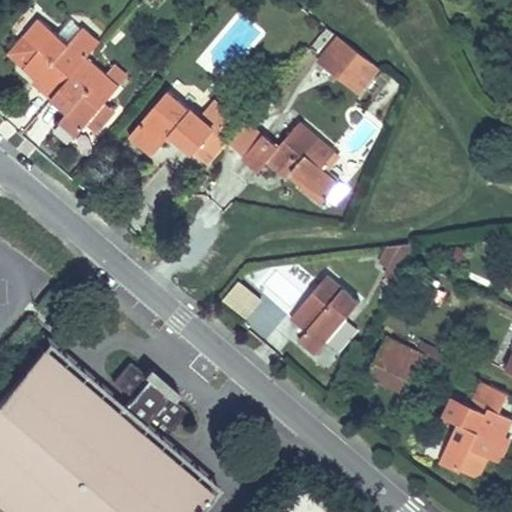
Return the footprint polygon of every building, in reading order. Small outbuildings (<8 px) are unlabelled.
[(84,27),(69,43),(39,17),(24,35),(8,55),(24,68),(42,84),(39,89),(67,113),(59,123),(76,138),(121,87),(87,58),(101,41),(84,27)] [(380,67),(340,36),(322,60),(362,91),(380,67)] [(171,134),(175,138),(194,153),(198,148),(215,129),(204,120),(168,91),(130,137),(152,156),(165,141),(171,134)] [(204,120),(215,129),(198,148),(213,162),(230,142),(221,134),(235,117),(218,102),(204,120)] [(287,136),(278,146),(264,134),(242,158),(257,172),(269,157),(291,176),(296,172),(325,197),(339,181),(323,167),(336,152),(300,121),(287,136)] [(273,123),(264,134),(278,146),(287,136),(273,123)] [(171,134),(165,141),(169,144),(175,138),(171,134)] [(390,240),(378,263),(397,273),(409,249),(390,240)] [(290,317),(300,325),(305,319),(311,324),(306,330),(298,339),(315,353),(359,301),(327,273),(290,317)] [(239,277),(222,297),(247,317),(263,297),(239,277)] [(288,316),(279,326),(293,340),(303,329),(288,316)] [(305,319),(300,325),(306,330),(311,324),(305,319)] [(388,377),(405,343),(387,335),(370,369),(388,377)] [(41,348),(116,412),(122,404),(48,340),(41,348)] [(424,352),(405,343),(388,377),(407,387),(424,352)] [(41,348),(0,395),(0,501),(12,511),(194,511),(210,493),(136,430),(143,423),(151,413),(170,429),(187,408),(173,397),(176,392),(167,384),(166,385),(154,375),(156,373),(147,366),(143,371),(128,359),(111,379),(131,395),(122,404),(116,412),(41,348)] [(479,379),(467,404),(480,410),(491,385),(479,379)] [(510,394),(491,385),(480,410),(467,404),(450,396),(441,415),(457,422),(438,462),(460,472),(470,449),(501,463),(508,446),(503,443),(511,423),(511,418),(501,413),(510,394)] [(143,423),(136,430),(210,493),(217,486),(143,423)] [(0,511),(12,511),(0,501),(0,511)]
